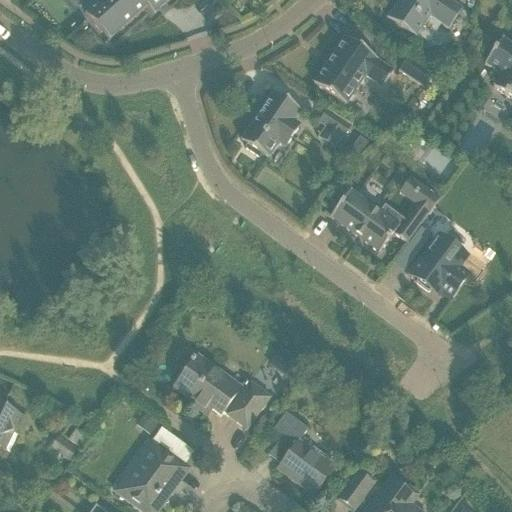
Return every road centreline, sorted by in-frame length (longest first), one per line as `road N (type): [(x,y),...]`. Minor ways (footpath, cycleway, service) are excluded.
road 1 (residential): [(412,400),(456,360),(227,195),(210,175),(179,71)]
road 2 (residential): [(0,26),(68,75),(102,86),(179,71)]
road 3 (residential): [(179,71),(258,44),(314,0)]
road 4 (residential): [(127,385),(218,450),(235,488)]
